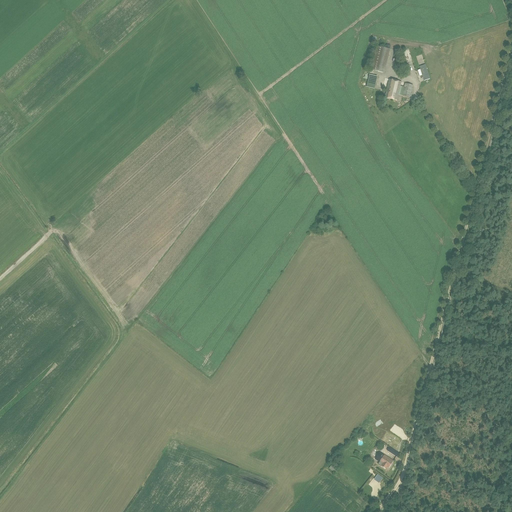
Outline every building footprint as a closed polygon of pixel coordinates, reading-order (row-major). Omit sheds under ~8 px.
[(384,72),(390,49),(376,45),(370,69),(384,72)] [(367,86),(375,87),(377,74),(369,73),(367,86)] [(410,97),(413,85),(389,79),(384,97),(397,100),(398,95),(402,95),(410,97)] [(399,453),(395,451),(389,447),(387,451),(393,454),(397,457),(399,453)] [(389,468),(393,461),(384,455),(379,462),(382,464),(381,466),(385,469),(387,467),(389,468)] [(363,493),(372,502),(376,498),(367,489),(363,493)]
